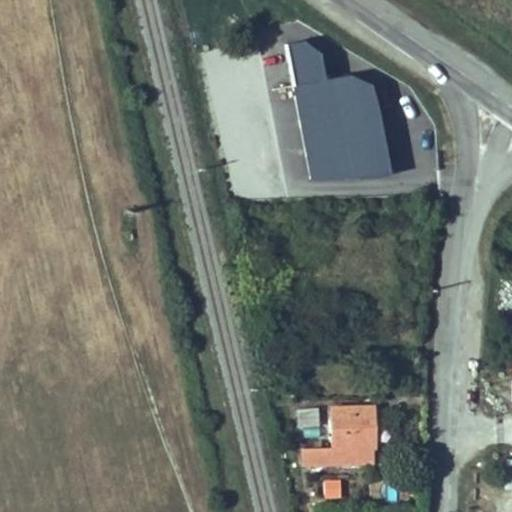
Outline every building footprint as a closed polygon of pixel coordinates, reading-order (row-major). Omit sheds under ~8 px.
[(299,40),(283,46),(307,181),(390,174),(369,86),(345,75),(322,81),(318,56),(299,40)] [(511,373),(495,372),(494,386),(511,387),(511,373)] [(497,406),(511,408),(511,394),(500,392),(497,406)] [(372,449),(372,428),(371,406),(333,408),(334,448),(303,449),(303,466),(352,464),(369,464),(370,449),(372,449)] [(317,425),(317,408),(298,409),(298,425),(317,425)]
